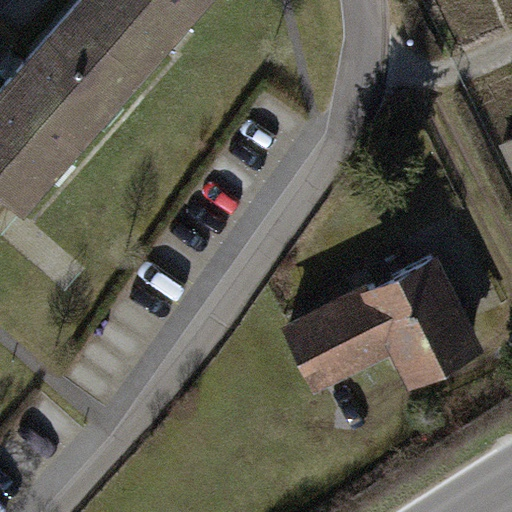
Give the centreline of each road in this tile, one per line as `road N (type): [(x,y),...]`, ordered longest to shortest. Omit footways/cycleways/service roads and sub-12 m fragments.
road 1 (residential): [(370,0),(375,47),(309,190),(172,386),(70,511)]
road 2 (unknown): [(375,47),(511,4)]
